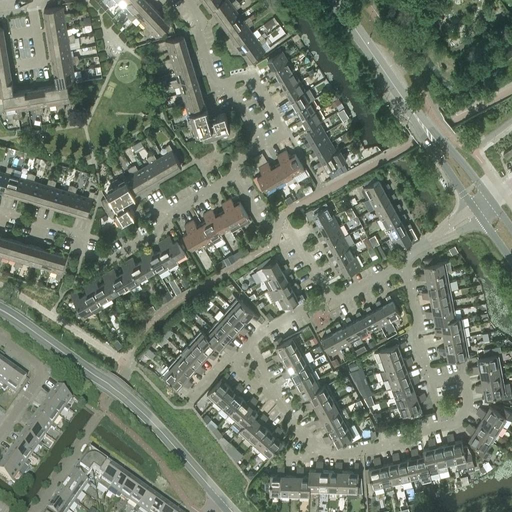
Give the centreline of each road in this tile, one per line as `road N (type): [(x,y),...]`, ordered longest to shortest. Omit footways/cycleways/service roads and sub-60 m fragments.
road 1 (residential): [(406,263),(417,324),(411,333),(430,383),(464,376),(469,403),(454,423),(410,439),(313,451)]
road 2 (tertiary): [(0,310),(126,399),(219,498)]
road 3 (residential): [(0,218),(68,231),(84,251),(110,259),(234,175)]
road 4 (secondary): [(483,207),(332,0)]
road 5 (residential): [(0,433),(39,377),(36,364),(0,339)]
road 6 (residential): [(226,81),(253,74),(285,132),(261,145)]
